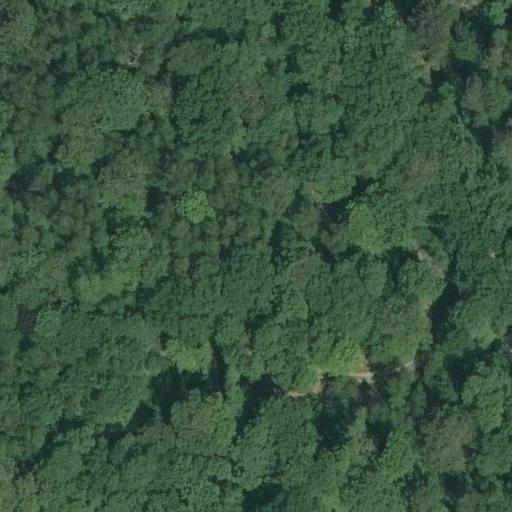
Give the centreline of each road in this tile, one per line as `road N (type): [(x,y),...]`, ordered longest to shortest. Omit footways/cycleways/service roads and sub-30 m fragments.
road 1 (track): [(511,285),(293,0)]
road 2 (track): [(380,112),(511,2)]
